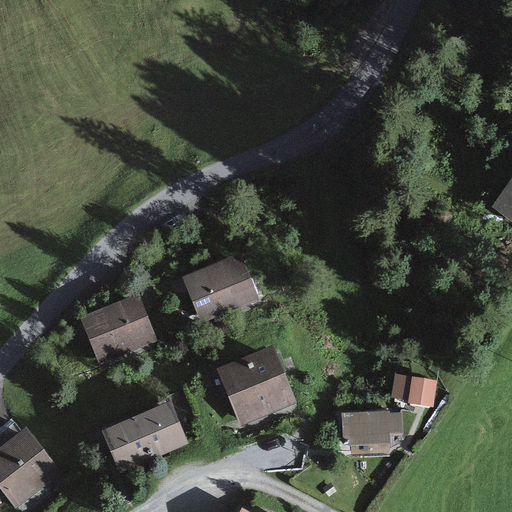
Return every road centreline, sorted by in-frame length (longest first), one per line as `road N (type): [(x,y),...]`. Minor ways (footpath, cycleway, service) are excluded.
road 1 (unclassified): [(0,367),(148,215),(345,105),(383,51),(404,0)]
road 2 (residential): [(322,511),(250,481),(198,488),(150,511)]
